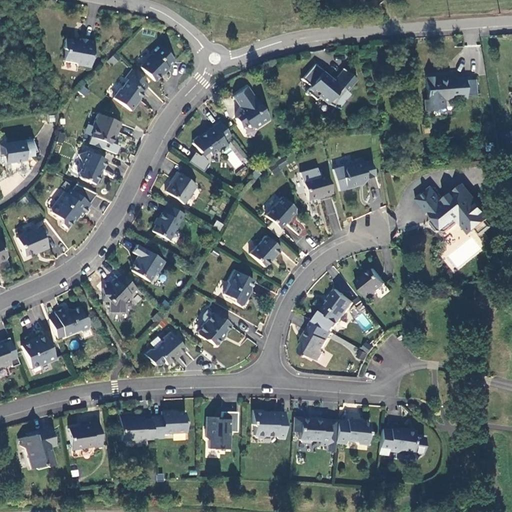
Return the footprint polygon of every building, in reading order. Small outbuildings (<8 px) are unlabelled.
[(63,48),(65,51),(63,61),(75,63),(77,66),(90,69),(95,41),(79,32),(80,39),(80,41),(65,38),(63,48)] [(174,61),(159,45),(151,53),(152,54),(146,59),(146,61),(140,67),(154,82),(174,61)] [(113,66),(120,58),(115,53),(108,60),(113,66)] [(315,64),(314,65),(302,79),(310,87),(305,92),(306,95),(310,96),(316,100),(318,97),(320,101),(328,104),(332,106),(335,108),(337,109),(340,109),(339,107),(340,107),(350,95),(347,92),(356,80),(343,69),(332,82),(326,78),(328,75),(315,64)] [(148,86),(131,70),(125,79),(127,81),(120,90),(119,90),(112,98),(130,112),(136,105),(135,104),(148,86)] [(464,77),(449,78),(440,78),(433,79),(433,77),(425,77),(427,100),(424,101),(424,111),(434,111),(434,109),(444,108),(443,99),(466,98),(464,77)] [(78,82),(73,91),(86,97),(90,88),(78,82)] [(269,119),(247,87),(232,97),(242,111),(240,114),(234,119),(241,128),(246,125),(249,128),(255,129),(269,119)] [(120,123),(97,114),(93,126),(95,127),(90,136),(110,144),(115,132),(116,133),(120,123)] [(230,135),(220,122),(212,127),(205,132),(205,134),(200,137),(198,136),(193,140),(192,143),(199,153),(205,148),(207,152),(210,155),(218,149),(221,150),(227,145),(223,141),(230,135)] [(64,143),(65,133),(58,132),(57,142),(64,143)] [(25,157),(33,153),(37,152),(32,139),(33,139),(33,138),(0,143),(0,154),(3,154),(5,164),(15,162),(16,163),(17,164),(20,163),(20,162),(25,161),(24,157),(25,157)] [(106,161),(88,152),(78,154),(81,164),(77,173),(78,178),(94,186),(98,183),(101,177),(100,173),(106,161)] [(201,156),(200,156),(194,152),(188,162),(201,172),(207,163),(201,156)] [(282,157),(269,169),(275,175),(288,163),(282,157)] [(361,179),(368,177),(374,176),(370,160),(362,162),(361,158),(352,160),(353,163),(347,165),(344,170),(346,176),(343,177),(346,189),(358,185),(361,179)] [(255,169),(247,179),(253,183),(260,174),(255,169)] [(196,186),(176,172),(172,179),(172,181),(165,192),(184,204),(196,186)] [(332,193),(326,174),(302,181),(307,201),(332,193)] [(369,182),(368,177),(361,179),(358,185),(369,182)] [(464,183),(443,200),(427,214),(432,220),(432,219),(437,215),(438,210),(462,191),(467,198),(472,193),(464,183)] [(63,192),(50,209),(50,213),(59,219),(60,225),(66,229),(76,215),(80,218),(90,205),(89,204),(96,194),(75,184),(71,190),(70,190),(66,195),(63,192)] [(443,200),(432,186),(415,199),(427,214),(443,200)] [(432,219),(432,220),(431,224),(436,230),(445,231),(447,231),(459,222),(465,222),(469,219),(476,229),(482,235),(492,227),(487,220),(491,217),(472,193),(467,198),(462,191),(438,210),(437,215),(432,219)] [(294,209),(281,197),(264,216),(280,229),(295,212),(294,209)] [(334,198),(325,200),(330,233),(339,231),(334,198)] [(183,214),(167,206),(163,213),(162,213),(152,232),(168,240),(183,214)] [(469,234),(476,229),(469,219),(465,222),(459,222),(447,231),(445,231),(449,236),(462,225),(469,234)] [(211,228),(220,232),(223,226),(215,221),(211,228)] [(39,228),(16,238),(24,257),(37,251),(38,252),(48,248),(39,228)] [(281,250),(265,236),(249,253),(263,267),(273,257),(274,257),(281,250)] [(164,262),(136,245),(131,252),(138,256),(135,261),(136,263),(133,264),(130,268),(132,271),(149,282),(153,274),(156,274),(164,262)] [(385,284),(373,269),(364,277),(362,276),(356,282),(370,299),(377,294),(377,290),(385,284)] [(253,281),(233,270),(227,281),(228,285),(222,294),(232,300),(232,303),(239,306),(242,305),(245,300),(245,296),(253,281)] [(122,301),(135,288),(120,275),(115,280),(113,279),(108,284),(105,284),(105,289),(102,288),(102,301),(109,301),(109,312),(123,312),(122,301)] [(314,322),(332,332),(354,303),(336,289),(330,297),(331,299),(314,322)] [(355,315),(365,309),(361,302),(350,308),(355,315)] [(55,317),(49,319),(57,340),(79,330),(81,331),(87,329),(89,326),(86,318),(83,317),(79,307),(65,312),(63,308),(54,312),(55,317)] [(162,323),(163,314),(154,313),(153,322),(162,323)] [(220,320),(212,314),(197,332),(197,335),(203,340),(206,340),(213,346),(216,346),(220,340),(220,337),(229,326),(223,319),(220,320)] [(332,332),(314,322),(312,321),(303,338),(305,339),(299,349),(300,353),(310,358),(311,356),(319,360),(323,352),(323,348),(332,332)] [(398,336),(401,340),(407,335),(404,331),(398,336)] [(178,356),(185,349),(169,332),(162,338),(162,341),(153,350),(150,349),(144,355),(154,365),(158,365),(163,361),(167,365),(177,355),(178,356)] [(55,359),(44,334),(34,339),(34,340),(20,346),(30,368),(38,365),(39,366),(55,359)] [(1,342),(0,342),(0,366),(1,366),(2,366),(10,363),(1,342)] [(367,343),(363,348),(368,352),(372,347),(367,343)] [(357,357),(365,361),(367,357),(368,354),(362,349),(357,357)] [(262,411),(253,411),(252,425),(254,427),(254,436),(257,439),(263,439),(266,436),(275,437),(278,439),(284,439),(285,413),(269,412),(267,413),(262,414),(262,411)] [(161,416),(151,417),(151,419),(153,438),(163,438),(163,434),(186,432),(185,413),(170,414),(171,412),(161,412),(161,416)] [(216,416),(206,417),(206,438),(209,441),(208,449),(217,449),(217,450),(221,450),(221,449),(229,449),(230,432),(237,432),(238,412),(222,412),(221,419),(215,419),(216,416)] [(153,438),(151,419),(143,419),(143,418),(131,418),(130,415),(119,416),(121,441),(134,440),(134,443),(145,442),(145,440),(153,440),(153,438)] [(300,418),(293,417),(292,433),(300,433),(299,440),(301,443),(310,443),(312,441),(320,442),(320,446),(328,446),(329,420),(321,420),(321,419),(313,419),(313,420),(300,419),(300,418)] [(337,421),(335,443),(346,444),(346,441),(356,442),(358,444),(368,445),(370,423),(357,421),(357,420),(347,419),(348,421),(337,421)] [(80,427),(68,430),(71,450),(92,447),(93,449),(101,447),(98,422),(90,423),(89,424),(81,426),(80,427)] [(34,435),(26,438),(18,440),(19,447),(24,450),(29,470),(43,467),(45,468),(54,465),(50,448),(55,445),(50,428),(33,433),(34,435)] [(388,431),(382,430),(379,453),(387,455),(388,451),(397,452),(400,450),(412,452),(417,458),(423,453),(425,438),(414,437),(415,433),(390,430),(388,431)]
